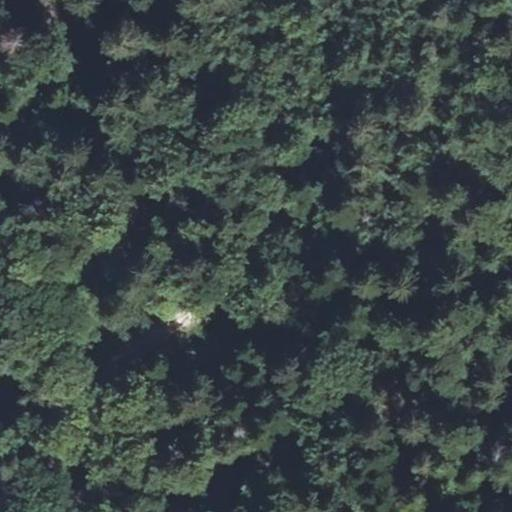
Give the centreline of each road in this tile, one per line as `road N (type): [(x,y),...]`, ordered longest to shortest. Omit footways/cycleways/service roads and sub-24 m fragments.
road 1 (track): [(301,0),(281,209),(269,243),(253,275),(226,301),(123,349),(112,362),(88,511)]
road 2 (track): [(172,0),(114,61),(86,78),(0,53)]
